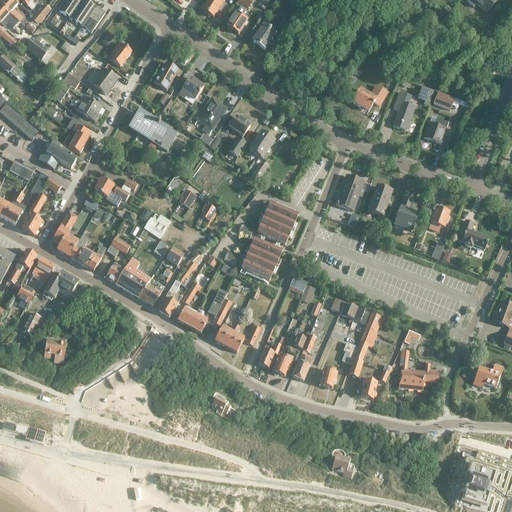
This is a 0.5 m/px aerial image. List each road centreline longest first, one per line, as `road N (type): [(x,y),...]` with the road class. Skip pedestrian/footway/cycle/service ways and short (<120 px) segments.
road 1 (residential): [(38,248),(281,397),(377,421),(444,425)]
road 2 (residential): [(169,25),(38,248)]
road 3 (tertiary): [(346,142),(169,25)]
road 4 (residential): [(444,425),(448,375),(511,240)]
road 5 (tertiary): [(470,186),(346,142)]
road 6 (residential): [(346,142),(296,258)]
